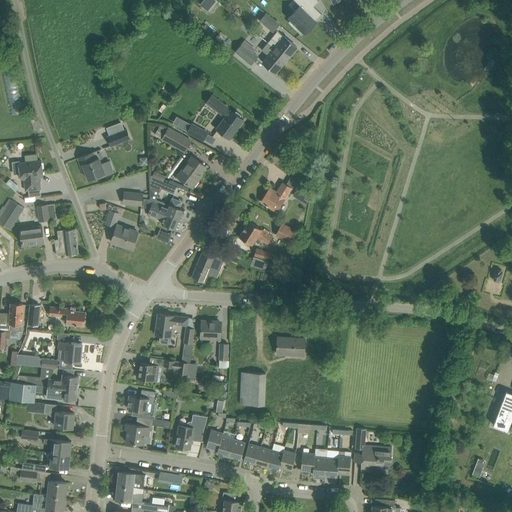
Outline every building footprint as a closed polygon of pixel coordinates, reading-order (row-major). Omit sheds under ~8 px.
[(203,0),(206,4),(205,4),(210,10),(217,5),(213,0),(203,0)] [(294,0),(300,5),(287,18),(290,20),(288,22),(301,35),(303,33),(305,35),(317,22),(316,21),(322,14),(314,6),(319,1),(317,0),(294,0)] [(279,25),(266,14),(260,21),(273,32),(279,25)] [(289,40),(284,36),(277,30),(267,42),(274,48),(287,58),(297,47),(289,40)] [(257,56),(252,52),(256,48),(245,40),(236,52),(251,64),(257,56)] [(275,73),(287,58),(274,48),(267,42),(261,49),(269,55),(263,62),(275,73)] [(235,112),(219,100),(211,94),(206,102),(225,117),(216,129),(227,136),(231,131),(233,133),(244,119),(240,116),(241,114),(236,110),(235,112)] [(127,129),(124,130),(121,121),(106,127),(109,135),(107,136),(111,146),(130,138),(127,129)] [(192,123),(187,131),(203,140),(208,132),(192,123)] [(192,140),(168,127),(167,128),(160,124),(154,134),(185,152),(192,140)] [(97,150),(78,158),(83,170),(85,169),(88,179),(93,177),(94,179),(101,176),(100,175),(105,173),(97,150)] [(147,156),(140,157),(140,165),(148,165),(147,156)] [(192,156),(177,176),(184,181),(192,187),(198,179),(197,178),(206,166),(192,156)] [(13,175),(21,174),(21,179),(24,178),(25,190),(41,188),(39,177),(43,176),(41,160),(19,163),(19,161),(11,162),(13,175)] [(177,187),(164,181),(163,181),(166,176),(154,170),(152,176),(149,175),(149,188),(160,192),(161,188),(174,194),(177,187)] [(14,190),(19,186),(10,177),(6,181),(14,190)] [(291,188),(286,184),(283,183),(277,192),(270,188),(261,201),(276,211),(291,188)] [(309,192),(311,190),(300,183),(293,196),(306,204),(309,192)] [(143,193),(124,192),(123,203),(142,205),(143,193)] [(151,206),(150,197),(150,199),(143,198),(143,207),(150,207),(147,214),(157,218),(158,217),(164,219),(162,224),(177,230),(181,220),(159,211),(160,210),(151,206)] [(172,198),(169,204),(150,197),(151,206),(160,210),(159,211),(181,220),(185,210),(179,208),(181,204),(180,201),(172,198)] [(12,200),(0,217),(0,222),(9,229),(23,207),(12,200)] [(48,204),(49,219),(56,218),(54,203),(48,204)] [(49,219),(48,204),(38,206),(40,221),(49,220),(49,219)] [(119,213),(116,212),(118,207),(114,205),(113,206),(109,205),(107,209),(110,210),(106,223),(114,226),(119,213)] [(273,236),(262,229),(249,221),(239,237),(252,244),(257,237),(268,244),(273,236)] [(117,224),(111,241),(122,245),(123,243),(133,247),(138,232),(117,224)] [(298,231),(282,224),(277,234),(293,242),(298,231)] [(44,243),(43,233),(42,225),(20,228),(21,236),(22,246),(44,243)] [(58,239),(55,240),(57,255),(66,253),(66,254),(78,252),(75,228),(57,230),(58,239)] [(159,229),(156,236),(167,241),(170,234),(159,229)] [(254,255),(268,259),(270,252),(256,248),(254,255)] [(192,276),(205,282),(213,263),(218,266),(220,260),(202,252),(192,276)] [(502,272),(501,272),(501,269),(498,269),(498,268),(497,268),(497,271),(495,270),(493,278),(494,278),(494,280),(498,281),(499,279),(500,280),(502,272)] [(0,312),(0,313),(0,331),(6,332),(5,338),(11,338),(11,330),(20,330),(22,330),(23,324),(24,304),(11,303),(10,313),(7,313),(0,312)] [(29,324),(38,325),(40,305),(31,304),(29,324)] [(50,306),(49,314),(68,316),(67,323),(84,325),(85,312),(69,310),(69,308),(50,306)] [(188,317),(181,316),(160,313),(159,319),(157,319),(155,334),(161,335),(160,340),(162,342),(167,343),(169,342),(170,336),(171,337),(173,323),(180,324),(180,325),(187,326),(187,325),(188,317)] [(201,330),(201,338),(221,339),(221,333),(221,323),(210,322),(211,320),(201,320),(201,330)] [(190,362),(192,343),(194,328),(186,327),(182,361),(190,362)] [(278,337),(277,354),(304,355),(305,338),(289,337),(289,339),(278,338),(279,337),(278,337)] [(59,348),(58,359),(59,359),(59,360),(65,360),(74,361),(80,362),(82,343),(60,341),(59,340),(59,348)] [(220,343),(219,359),(228,359),(228,343),(220,343)] [(18,353),(17,363),(22,364),(34,365),(35,355),(18,353)] [(43,357),(42,366),(53,367),(58,368),(59,360),(59,359),(58,359),(43,357)] [(163,365),(163,366),(168,366),(175,367),(178,368),(178,372),(188,374),(190,362),(176,360),(164,359),(163,365)] [(140,362),(138,378),(148,380),(153,381),(157,381),(159,364),(149,363),(140,362)] [(17,363),(12,381),(48,386),(48,385),(78,388),(79,376),(63,374),(62,379),(51,378),(52,375),(53,375),(53,367),(42,366),(40,377),(28,376),(18,375),(22,364),(17,363)] [(242,372),(240,404),(264,405),(266,373),(242,372)] [(12,381),(10,398),(35,401),(35,395),(60,397),(60,398),(66,399),(76,400),(78,388),(48,385),(48,386),(12,381)] [(129,394),(127,408),(147,411),(149,403),(154,403),(156,391),(142,389),(141,396),(129,394)] [(511,418),(511,393),(507,391),(493,425),(507,430),(511,418)] [(30,401),(29,410),(44,412),(45,403),(30,401)] [(50,410),(49,414),(55,419),(55,426),(73,428),(75,413),(50,410)] [(179,425),(176,446),(190,448),(192,437),(194,436),(196,436),(197,430),(203,431),(208,416),(193,414),(192,421),(189,421),(183,425),(179,425)] [(126,423),(125,429),(128,430),(126,441),(144,444),(145,435),(148,435),(149,430),(152,430),(154,418),(137,416),(136,424),(126,423)] [(309,428),(310,423),(298,422),(297,427),(297,433),(309,434),(309,428)] [(362,449),(361,462),(361,470),(372,471),(373,463),(384,464),(384,458),(391,458),(392,447),(364,445),(366,428),(357,427),(355,448),(362,449)] [(341,434),(341,429),(333,428),(332,433),(336,433),(334,455),(338,455),(339,455),(341,434)] [(39,431),(22,429),(21,437),(38,440),(39,431)] [(222,435),(223,432),(211,429),(209,437),(206,446),(218,450),(222,435)] [(234,438),(231,438),(232,435),(223,432),(222,435),(218,450),(217,453),(229,456),(234,438)] [(229,456),(241,459),(243,450),(246,442),(234,438),(229,456)] [(52,452),(70,454),(72,441),(49,439),(49,445),(52,447),(52,452)] [(255,463),(260,446),(248,443),(246,451),(244,460),(255,463)] [(267,467),(272,449),(260,446),(255,463),(267,467)] [(325,475),(327,457),(327,449),(316,448),(315,453),(315,456),(313,471),(313,474),(325,475)] [(284,452),(283,452),(272,449),(267,467),(279,470),(280,467),(279,467),(284,452)] [(279,467),(280,467),(291,470),(294,461),(296,453),(284,449),(283,452),(284,452),(279,467)] [(69,468),(70,454),(52,452),(51,458),(47,459),(46,465),(69,468)] [(315,456),(315,453),(303,452),(301,470),(313,471),(315,456)] [(338,473),(350,474),(351,464),(351,456),(339,455),(338,455),(338,458),(339,458),(337,473),(338,473)] [(339,458),(338,458),(327,457),(325,475),(337,476),(338,473),(337,473),(339,458)] [(23,461),(22,468),(35,470),(36,463),(23,461)] [(475,465),(473,472),(479,474),(481,467),(475,465)] [(37,472),(22,470),(22,468),(11,466),(10,471),(21,473),(21,479),(36,481),(37,472)] [(145,482),(144,482),(145,474),(119,471),(118,485),(133,487),(144,488),(145,482)] [(180,487),(182,475),(160,472),(158,483),(180,487)] [(42,479),(41,486),(49,487),(48,495),(65,497),(67,482),(57,481),(42,479)] [(132,493),(133,487),(118,485),(116,499),(126,500),(132,501),(142,502),(143,494),(132,493)] [(223,511),(228,511),(241,511),(243,501),(240,501),(241,493),(223,491),(222,499),(224,500),(223,511)] [(18,502),(17,511),(23,511),(40,511),(41,508),(55,510),(64,511),(65,497),(48,495),(34,493),(33,504),(18,502)] [(191,496),(190,504),(199,505),(200,497),(191,496)] [(372,505),(371,511),(399,511),(400,507),(394,507),(395,500),(387,499),(377,498),(376,505),(372,505)] [(144,502),(144,509),(164,511),(167,511),(169,505),(159,504),(157,504),(144,502)]
